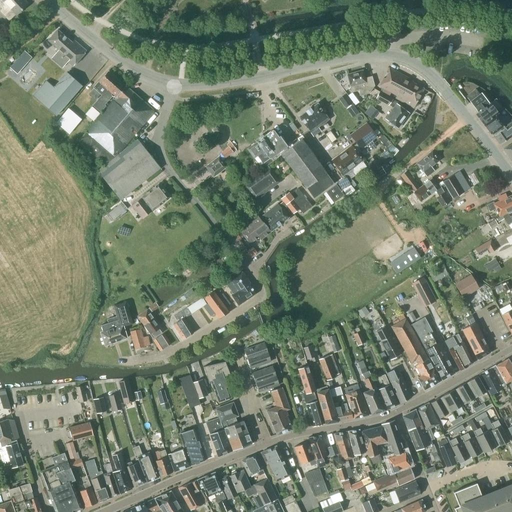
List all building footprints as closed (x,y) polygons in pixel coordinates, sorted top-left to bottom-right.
[(0,0),(0,7),(1,9),(0,9),(0,12),(8,21),(15,15),(16,15),(28,4),(24,0),(0,0)] [(72,42),(57,29),(47,40),(56,48),(54,50),(73,66),(86,50),(74,40),(72,42)] [(17,58),(9,67),(14,71),(21,63),(24,65),(32,57),(24,50),(17,58)] [(413,108),(423,89),(413,83),(414,81),(408,78),(390,68),(389,68),(379,86),(387,90),(397,95),(395,98),(413,108)] [(108,90),(117,79),(108,70),(98,82),(93,88),(101,95),(102,95),(107,89),(108,90)] [(362,70),(347,75),(351,92),(358,90),(359,96),(368,94),(374,87),(371,77),(364,78),(362,70)] [(82,86),(66,72),(53,87),(46,80),(32,96),(56,116),(82,86)] [(116,97),(126,86),(117,79),(108,90),(107,89),(102,95),(101,95),(92,105),(100,112),(106,106),(104,104),(112,96),(110,94),(111,93),(116,97)] [(105,165),(118,154),(117,153),(134,135),(154,111),(126,86),(116,97),(78,141),(105,165)] [(398,128),(409,113),(398,106),(400,103),(379,92),(375,98),(388,105),(388,104),(393,108),(385,119),(398,128)] [(498,113),(490,103),(489,104),(481,93),(470,102),(478,112),(475,114),(483,125),(495,115),(498,113)] [(351,103),(345,94),(338,99),(345,108),(351,103)] [(329,119),(325,114),(317,103),(310,109),(309,108),(305,111),(306,112),(298,117),(313,136),(317,133),(314,130),(329,119)] [(378,112),(370,105),(364,113),(372,119),(378,112)] [(100,114),(91,106),(85,114),(93,122),(100,114)] [(68,108),(56,123),(69,134),(81,120),(81,119),(68,108)] [(493,134),(495,132),(503,126),(504,126),(495,115),(483,125),(490,134),(493,134)] [(377,137),(366,122),(349,135),(360,149),(377,137)] [(501,144),(511,136),(511,122),(505,128),(496,134),(495,136),(501,144)] [(496,134),(505,128),(503,126),(495,132),(496,134)] [(295,139),(286,146),(279,137),(278,137),(272,129),(263,136),(261,135),(256,139),(256,141),(246,149),(253,158),(263,151),(269,159),(263,163),(263,166),(266,171),(245,187),(255,200),(279,182),(267,165),(278,157),(278,156),(281,154),(306,187),(306,188),(313,198),(333,183),(326,174),(326,172),(301,139),(297,141),(295,139)] [(137,139),(118,154),(105,165),(97,171),(120,200),(160,168),(137,139)] [(230,141),(226,144),(228,147),(232,152),(236,149),(230,141)] [(511,144),(503,149),(511,162),(511,144)] [(363,161),(351,145),(330,160),(342,176),(345,174),(345,175),(348,175),(352,172),(352,169),(363,161)] [(390,156),(387,151),(381,154),(384,160),(390,156)] [(431,167),(439,161),(431,151),(416,164),(426,177),(434,171),(431,167)] [(227,166),(219,155),(204,166),(213,178),(227,166)] [(420,187),(407,170),(400,176),(413,193),(413,192),(420,187)] [(453,175),(442,182),(444,184),(453,199),(463,193),(470,188),(460,171),(453,175)] [(479,183),(473,173),(468,175),(474,185),(479,183)] [(450,202),(450,201),(440,186),(438,184),(436,185),(432,178),(420,187),(413,192),(420,201),(436,190),(438,195),(435,197),(442,207),(450,202)] [(345,179),(338,184),(347,196),(354,190),(345,179)] [(209,187),(204,181),(197,186),(202,193),(209,187)] [(169,198),(159,185),(158,184),(141,197),(141,198),(131,205),(142,219),(152,211),(169,198)] [(344,195),(336,184),(325,192),(333,203),(344,195)] [(288,192),(281,198),(293,213),(308,201),(298,188),(290,195),(288,192)] [(511,210),(511,194),(507,197),(505,193),(496,197),(498,201),(494,203),(493,201),(486,204),(489,212),(495,209),(498,217),(500,216),(511,210)] [(127,209),(122,202),(106,214),(104,217),(109,223),(111,221),(127,209)] [(271,231),(289,217),(277,204),(262,216),(260,214),(259,216),(264,222),(263,222),(271,231)] [(511,210),(500,216),(498,217),(499,218),(496,219),(498,222),(503,219),(507,225),(511,223),(511,210)] [(271,231),(263,222),(262,222),(258,216),(239,230),(249,243),(254,240),(257,243),(271,231)] [(498,225),(495,219),(487,223),(491,229),(498,225)] [(116,232),(120,237),(129,230),(124,225),(116,232)] [(496,249),(491,239),(474,249),(478,255),(488,250),(490,253),(496,249)] [(392,267),(396,273),(420,257),(416,251),(411,254),(409,250),(403,254),(405,258),(392,267)] [(485,266),(489,272),(499,265),(495,259),(485,266)] [(445,267),(440,260),(432,264),(436,270),(435,270),(434,269),(428,271),(433,282),(448,275),(444,267),(445,267)] [(238,305),(255,294),(249,284),(249,283),(242,272),(231,280),(226,284),(233,294),(231,295),(238,305)] [(478,288),(470,275),(455,284),(463,297),(478,288)] [(436,301),(424,277),(411,283),(424,307),(436,301)] [(511,290),(507,281),(502,284),(507,293),(511,290)] [(497,292),(504,289),(501,284),(495,287),(497,292)] [(222,294),(218,297),(213,291),(204,298),(208,303),(203,307),(210,316),(215,313),(219,318),(228,312),(225,307),(230,304),(222,294)] [(184,319),(206,304),(202,297),(186,308),(188,309),(183,312),(182,310),(174,316),(177,321),(173,324),(183,340),(193,333),(184,319)] [(105,346),(127,338),(123,327),(132,324),(125,302),(113,306),(116,317),(107,320),(108,324),(101,326),(103,332),(100,333),(105,346)] [(149,313),(159,307),(156,303),(137,316),(144,326),(153,319),(149,313)] [(369,314),(365,307),(357,312),(361,319),(369,314)] [(511,309),(502,315),(511,333),(511,309)] [(416,320),(412,312),(406,315),(410,323),(416,320)] [(477,360),(490,352),(472,314),(466,318),(470,325),(462,330),(477,360)] [(424,317),(409,325),(414,334),(415,333),(423,349),(425,348),(442,380),(455,373),(438,343),(424,318),(424,317)] [(160,328),(153,319),(144,326),(150,335),(151,335),(153,338),(163,332),(160,328)] [(405,319),(391,327),(411,363),(415,361),(417,365),(415,366),(421,376),(417,378),(424,390),(440,382),(414,334),(409,325),(405,319)] [(400,354),(390,336),(385,327),(376,332),(381,341),(390,360),(400,354)] [(258,328),(253,331),(257,337),(262,334),(258,328)] [(140,329),(130,332),(134,349),(145,347),(142,337),(140,329)] [(358,345),(365,342),(360,331),(353,334),(358,345)] [(160,350),(170,344),(164,334),(153,340),(160,350)] [(460,370),(472,363),(458,334),(457,334),(444,341),(449,349),(448,349),(460,370)] [(340,351),(334,335),(328,337),(333,353),(340,351)] [(247,359),(267,352),(264,343),(244,350),(247,359)] [(318,358),(313,344),(303,348),(307,360),(310,358),(312,362),(318,360),(317,359),(318,358)] [(251,368),(270,362),(267,352),(247,359),(251,368)] [(335,375),(339,374),(332,354),(318,359),(326,381),(335,377),(335,375)] [(511,366),(507,359),(495,366),(501,376),(505,383),(511,379),(511,366)] [(209,384),(211,383),(218,402),(231,398),(223,377),(230,374),(225,362),(203,367),(209,384)] [(501,376),(495,366),(495,365),(479,375),(490,395),(506,387),(501,376)] [(255,382),(275,376),(272,366),(252,373),(255,382)] [(312,426),(318,425),(323,424),(313,391),(315,390),(307,366),(298,369),(305,393),(308,392),(311,402),(305,404),(312,426)] [(393,370),(386,373),(400,404),(411,398),(402,377),(401,377),(400,373),(397,374),(394,369),(393,370)] [(371,415),(386,410),(368,371),(362,374),(364,379),(367,387),(368,387),(370,390),(363,393),(371,415)] [(386,410),(398,405),(385,374),(381,376),(384,383),(385,383),(386,386),(377,390),(386,410)] [(190,375),(179,379),(189,408),(200,404),(198,398),(193,383),(192,383),(192,381),(190,375)] [(465,382),(474,398),(486,391),(477,375),(465,382)] [(259,392),(278,385),(275,376),(255,382),(259,392)] [(205,379),(193,383),(198,398),(201,397),(207,395),(205,387),(208,386),(205,379)] [(124,404),(134,401),(128,380),(118,382),(124,404)] [(462,405),(474,398),(465,382),(453,389),(462,405)] [(76,388),(80,403),(86,401),(82,386),(76,388)] [(330,396),(329,395),(328,390),(326,386),(316,389),(317,393),(316,393),(325,424),(338,422),(332,404),(330,396)] [(286,410),(289,409),(282,387),(270,391),(274,402),(272,402),(273,405),(265,408),(266,410),(277,435),(292,429),(286,415),(288,415),(286,410)] [(360,390),(348,393),(347,388),(343,389),(348,404),(353,419),(369,415),(360,390)] [(451,411),(462,405),(453,389),(442,396),(451,411)] [(164,390),(156,392),(160,404),(167,402),(164,390)] [(10,409),(5,391),(0,391),(0,400),(2,409),(10,409)] [(142,399),(140,391),(133,393),(135,401),(142,399)] [(117,394),(109,396),(113,411),(121,409),(117,394)] [(439,418),(451,411),(442,396),(430,403),(439,418)] [(97,413),(106,411),(103,397),(93,400),(97,413)] [(215,408),(217,416),(236,409),(233,402),(215,408)] [(338,422),(350,419),(346,403),(341,405),(341,406),(338,407),(337,403),(332,404),(338,422)] [(430,428),(438,424),(428,403),(415,410),(423,428),(422,428),(427,441),(431,440),(434,439),(430,428)] [(218,417),(221,423),(235,418),(239,416),(236,409),(217,416),(218,417)] [(408,429),(420,424),(415,410),(403,416),(408,429)] [(218,457),(231,451),(223,428),(221,423),(218,417),(205,422),(218,457)] [(0,450),(4,465),(9,464),(11,468),(23,464),(16,440),(19,439),(13,420),(8,418),(0,421),(0,450)] [(235,418),(221,423),(223,428),(237,423),(235,418)] [(489,431),(496,446),(499,445),(499,446),(508,441),(498,419),(490,423),(493,429),(489,431)] [(244,433),(247,432),(242,421),(237,423),(223,428),(228,440),(244,434),(244,433)] [(406,456),(394,421),(393,421),(381,424),(382,426),(387,442),(392,456),(387,458),(389,462),(406,456)] [(69,428),(72,440),(93,435),(89,422),(69,428)] [(427,441),(422,428),(420,424),(408,429),(416,451),(429,445),(432,453),(436,451),(431,440),(427,441)] [(376,444),(387,442),(382,426),(361,431),(368,458),(370,464),(371,465),(381,462),(379,454),(376,444)] [(496,446),(489,431),(488,430),(482,433),(479,427),(472,431),(474,436),(483,452),(483,453),(496,446)] [(190,466),(204,461),(194,429),(179,433),(190,466)] [(357,455),(365,452),(359,430),(347,431),(355,461),(357,461),(358,459),(357,455)] [(232,451),(252,444),(247,432),(244,433),(244,434),(228,440),(232,451)] [(353,476),(347,459),(353,458),(345,432),(334,434),(342,460),(341,460),(344,467),(348,477),(353,476)] [(483,452),(474,436),(470,438),(467,432),(460,436),(463,441),(471,457),(471,458),(483,452)] [(325,464),(323,457),(327,456),(320,436),(307,438),(309,441),(316,460),(318,466),(325,464)] [(471,457),(463,441),(458,443),(455,437),(448,441),(459,463),(471,457)] [(70,461),(77,459),(72,441),(65,444),(70,461)] [(339,453),(334,441),(326,444),(330,456),(339,453)] [(308,442),(294,447),(300,464),(309,461),(310,466),(316,463),(315,460),(314,460),(308,442)] [(456,463),(447,443),(438,447),(446,467),(456,463)] [(147,482),(158,477),(149,452),(141,455),(137,446),(133,448),(137,457),(147,482)] [(276,446),(261,453),(275,482),(290,475),(276,446)] [(174,472),(190,466),(184,449),(169,454),(171,461),(170,461),(174,472)] [(160,477),(172,472),(167,457),(164,450),(158,452),(161,459),(155,461),(160,477)] [(432,453),(431,453),(435,462),(440,460),(436,451),(432,453)] [(69,467),(67,462),(68,462),(64,453),(51,458),(55,467),(41,472),(47,490),(55,511),(71,511),(81,508),(71,482),(75,480),(70,467),(69,467)] [(120,494),(132,489),(123,464),(124,463),(120,453),(112,455),(118,470),(113,472),(120,494)] [(255,455),(241,461),(249,476),(257,472),(259,475),(264,473),(255,455)] [(392,472),(409,465),(406,456),(389,462),(392,472)] [(77,459),(70,461),(69,462),(71,469),(83,465),(81,458),(77,459)] [(98,472),(95,464),(94,459),(85,462),(86,467),(99,502),(110,498),(102,476),(103,476),(101,471),(98,472)] [(139,462),(132,465),(131,462),(126,464),(127,467),(134,488),(146,482),(139,462)] [(110,498),(119,494),(112,472),(110,463),(107,464),(109,473),(103,475),(104,478),(110,498)] [(401,469),(373,481),(377,489),(396,481),(398,485),(414,478),(410,466),(401,470),(401,469)] [(347,478),(348,477),(344,467),(336,470),(344,491),(351,488),(352,491),(353,490),(351,485),(350,486),(347,478)] [(304,474),(314,496),(327,491),(319,468),(304,474)] [(243,470),(230,476),(237,492),(244,489),(247,497),(255,494),(251,486),(250,486),(243,470)] [(214,472),(197,480),(202,492),(205,491),(207,497),(214,494),(218,503),(217,503),(221,511),(224,511),(230,509),(214,472)] [(232,498),(238,495),(229,476),(219,480),(231,505),(235,503),(232,498)] [(351,485),(353,490),(371,482),(369,477),(361,480),(351,485)] [(85,507),(97,503),(88,479),(86,480),(86,482),(83,483),(85,489),(79,491),(85,507)] [(267,479),(254,485),(257,493),(263,505),(266,504),(266,505),(277,499),(273,492),(267,479)] [(190,510),(207,502),(200,490),(201,489),(196,480),(178,488),(190,510)] [(399,503),(420,494),(415,481),(394,490),(399,503)] [(33,498),(31,491),(29,483),(8,490),(15,511),(41,511),(36,497),(33,498)] [(511,511),(511,484),(482,497),(476,483),(453,492),(458,506),(454,508),(455,511),(511,511)] [(182,511),(171,491),(155,498),(162,511),(182,511)] [(340,511),(343,511),(339,502),(343,500),(339,492),(330,496),(330,498),(320,502),(323,511),(340,511)] [(14,511),(11,501),(5,503),(3,497),(2,498),(0,493),(0,511),(14,511)] [(161,511),(154,498),(144,503),(147,511),(161,511)] [(376,511),(378,511),(373,498),(361,503),(365,511),(376,511)] [(283,511),(277,499),(266,505),(253,511),(283,511)] [(300,511),(295,500),(284,506),(287,511),(300,511)] [(423,511),(426,511),(421,500),(401,508),(402,511),(423,511)] [(147,511),(144,503),(130,509),(131,511),(147,511)]
